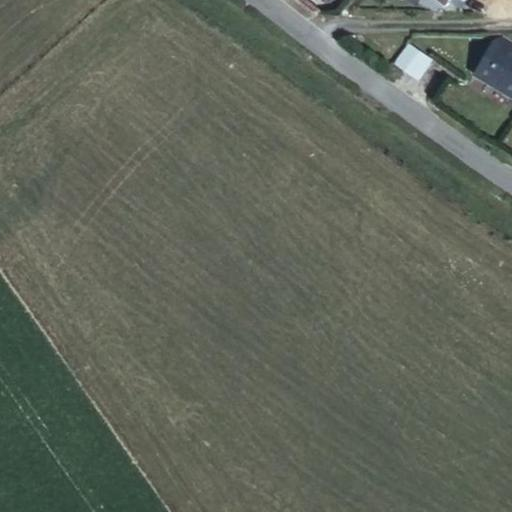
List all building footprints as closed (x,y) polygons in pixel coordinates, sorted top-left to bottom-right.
[(448,4),(451,0),(422,0),(441,13),(448,4)] [(469,0),(451,0),(448,4),(459,14),(469,0)] [(498,60),(485,76),(511,95),(511,42),(505,37),(491,55),(498,60)] [(416,42),(401,64),(427,83),(439,67),(425,56),(428,52),(416,42)] [(491,55),(479,71),(485,76),(498,60),(491,55)]
